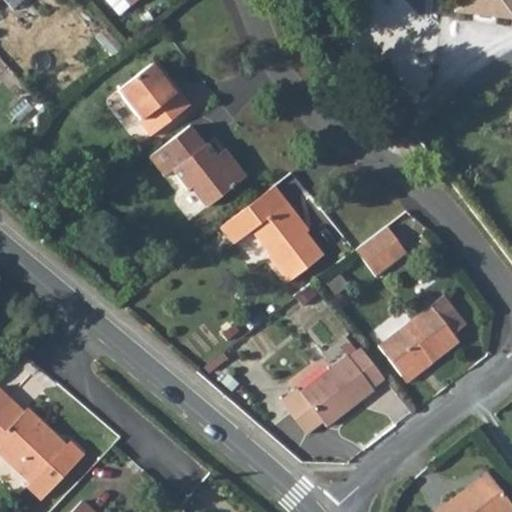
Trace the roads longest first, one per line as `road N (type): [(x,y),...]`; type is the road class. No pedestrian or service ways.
road 1 (residential): [(246,0),(307,110),(336,139),(412,179),(440,204),(511,299)]
road 2 (tertiary): [(0,246),(310,511)]
road 3 (residential): [(336,511),(511,374)]
